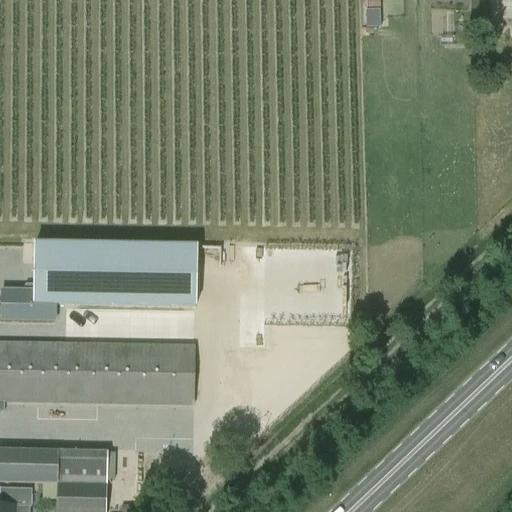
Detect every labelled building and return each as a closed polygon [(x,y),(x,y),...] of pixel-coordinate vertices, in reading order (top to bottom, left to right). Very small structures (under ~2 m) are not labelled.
[(378,0),(368,0),(368,9),(379,8),(378,0)] [(381,9),(366,10),(368,26),(379,26),(381,9)] [(1,292),(0,321),(32,322),(55,322),(55,306),(195,309),(196,248),(34,245),(33,287),(26,287),(22,292),(1,292)] [(0,413),(3,414),(4,404),(35,405),(34,413),(52,413),(52,405),(193,407),(194,346),(0,342),(0,413)] [(57,486),(58,452),(0,451),(0,484),(41,485),(41,499),(57,499),(56,511),(105,511),(106,487),(57,486)] [(0,511),(15,511),(15,507),(30,507),(30,491),(0,490),(0,511)]
